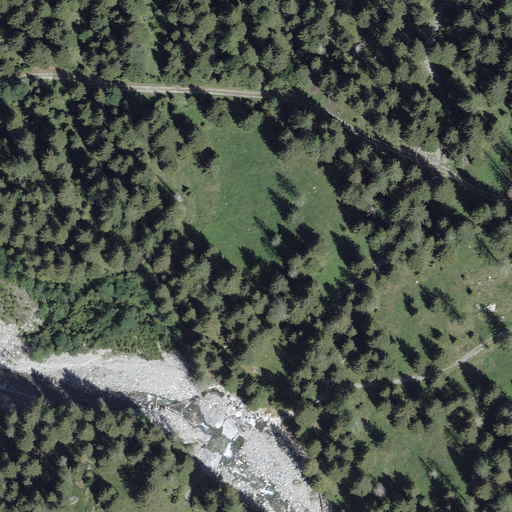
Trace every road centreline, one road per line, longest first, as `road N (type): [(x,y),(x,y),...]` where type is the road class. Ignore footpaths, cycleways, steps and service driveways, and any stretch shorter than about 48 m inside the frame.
road 1 (track): [(511,195),(298,98),(0,79)]
road 2 (track): [(511,329),(251,422)]
